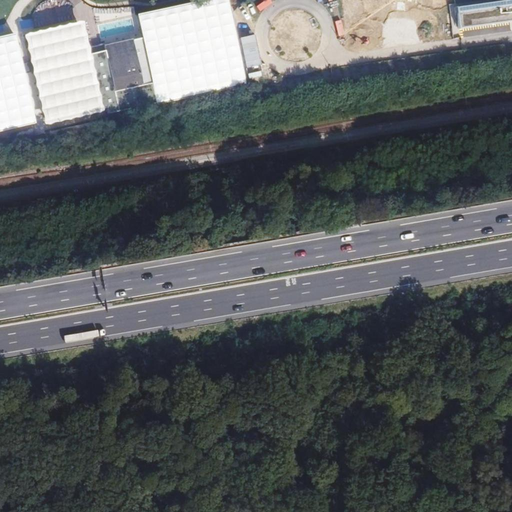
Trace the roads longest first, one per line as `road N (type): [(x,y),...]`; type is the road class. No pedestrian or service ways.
road 1 (motorway): [(0,342),(511,254)]
road 2 (motorway): [(511,219),(0,307)]
road 3 (track): [(511,301),(312,511)]
road 4 (track): [(0,440),(122,511)]
